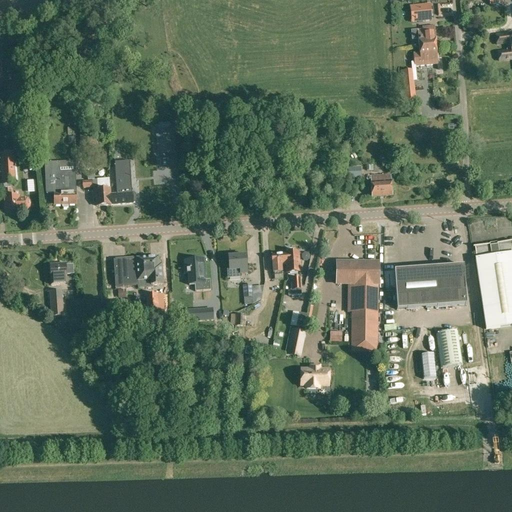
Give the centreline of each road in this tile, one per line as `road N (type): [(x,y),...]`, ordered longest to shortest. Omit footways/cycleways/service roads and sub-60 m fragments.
road 1 (secondary): [(0,240),(468,208)]
road 2 (unclassified): [(468,208),(456,0)]
